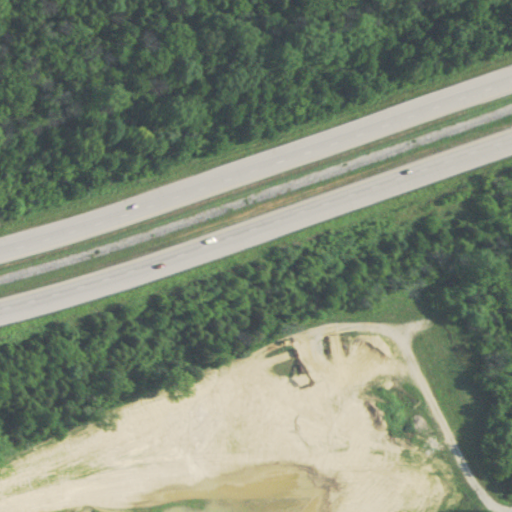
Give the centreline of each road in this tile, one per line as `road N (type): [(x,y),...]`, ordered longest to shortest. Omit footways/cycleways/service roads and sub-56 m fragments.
road 1 (motorway): [(0,306),(49,296),(511,134)]
road 2 (motorway): [(511,78),(0,248)]
